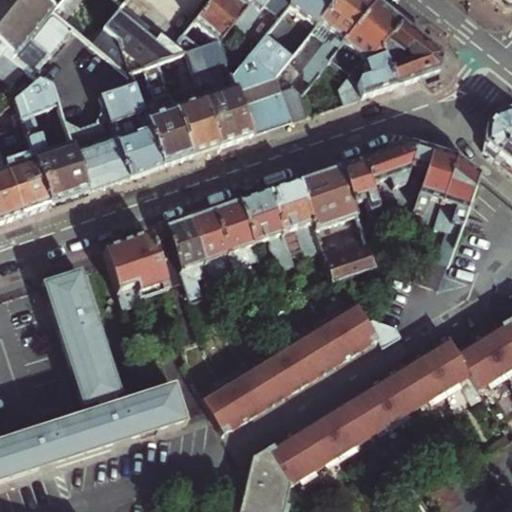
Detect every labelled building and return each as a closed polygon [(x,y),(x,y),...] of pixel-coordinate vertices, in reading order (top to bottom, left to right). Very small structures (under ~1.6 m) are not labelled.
[(0,0),(0,53),(10,62),(26,76),(31,80),(48,59),(49,60),(72,31),(45,8),(34,0),(0,0)] [(34,0),(45,8),(51,0),(34,0)] [(240,0),(240,5),(233,0),(212,0),(192,25),(217,46),(219,45),(227,36),(254,0),(240,0)] [(254,0),(227,36),(231,39),(239,38),(242,33),(244,34),(265,8),(280,19),(281,19),(295,0),(254,0)] [(290,60),(337,0),(319,0),(304,19),(301,17),(297,22),(287,24),(281,19),(280,19),(264,40),(290,60)] [(302,99),(331,61),(374,6),(367,0),(337,0),(290,60),(275,80),(292,126),(302,123),(309,120),(302,99)] [(304,19),(319,0),(295,0),(281,19),(287,24),(297,22),(301,17),(304,19)] [(511,0),(485,0),(498,10),(507,16),(509,16),(511,12),(511,0)] [(387,43),(400,26),(390,18),(374,6),(331,61),(351,77),(333,100),(337,111),(364,101),(356,79),(369,63),(372,65),(382,53),(381,49),(387,43)] [(172,50),(122,9),(103,32),(118,45),(130,78),(143,73),(159,68),(187,57),(197,53),(185,44),(180,40),(172,50)] [(389,72),(395,91),(439,75),(441,63),(442,60),(417,40),(400,26),(387,43),(413,64),(389,72)] [(118,45),(103,32),(91,47),(130,79),(130,78),(118,45)] [(184,35),(180,40),(185,44),(189,39),(184,35)] [(290,60),(264,40),(249,59),(275,80),(290,60)] [(226,63),(219,45),(217,46),(197,53),(187,57),(193,74),(226,63)] [(0,81),(2,78),(4,75),(1,73),(10,62),(0,53),(0,81)] [(389,72),(382,53),(372,65),(369,63),(356,79),(364,101),(379,96),(395,91),(389,72)] [(275,80),(249,59),(232,81),(235,87),(253,139),(272,133),(292,126),(275,80)] [(0,84),(11,94),(26,76),(10,62),(1,73),(4,75),(2,78),(0,81),(0,84)] [(171,102),(159,68),(143,73),(154,104),(141,109),(162,170),(179,165),(192,160),(171,102)] [(88,196),(72,149),(48,157),(34,117),(58,108),(52,90),(36,85),(13,104),(17,115),(22,129),(29,150),(50,209),(71,202),(88,196)] [(253,139),(235,87),(202,99),(220,151),(237,145),(253,139)] [(162,170),(141,109),(134,90),(101,101),(105,112),(129,182),(147,175),(162,170)] [(202,99),(200,92),(171,102),(192,160),(209,155),(220,151),(202,99)] [(13,104),(0,114),(0,121),(17,115),(13,104)] [(129,182),(105,112),(97,126),(79,133),(64,125),(72,149),(88,196),(111,188),(129,182)] [(496,162),(511,142),(511,115),(511,114),(495,119),(487,130),(485,154),(496,162)] [(22,129),(8,134),(15,155),(29,150),(22,129)] [(50,209),(29,150),(15,155),(8,134),(0,136),(0,153),(22,218),(39,213),(50,209)] [(511,167),(511,142),(496,162),(501,166),(504,162),(511,167)] [(414,210),(431,155),(409,148),(387,156),(362,164),(374,203),(394,198),(396,206),(399,205),(414,210)] [(22,218),(0,153),(0,225),(12,222),(22,218)] [(409,223),(433,231),(456,162),(443,158),(431,155),(414,210),(409,223)] [(426,255),(423,262),(446,270),(479,180),(469,172),(456,162),(433,231),(432,236),(442,239),(436,258),(426,255)] [(374,203),(362,164),(354,167),(340,171),(352,207),(364,203),(370,220),(378,217),(374,203)] [(320,252),(331,248),(325,230),(356,220),(352,207),(340,171),(318,179),(298,185),(320,252)] [(320,252),(298,185),(292,187),(286,189),(268,196),(282,238),(296,233),(305,261),(321,255),(320,252)] [(282,238),(268,196),(256,200),(238,206),(251,248),(267,243),(269,248),(267,249),(276,275),(292,270),(282,238)] [(251,248),(238,206),(225,210),(212,215),(230,271),(236,291),(239,293),(251,289),(244,267),(256,263),(251,248)] [(230,271),(212,215),(199,219),(188,223),(206,279),(213,299),(225,295),(219,275),(230,271)] [(206,279),(188,223),(177,227),(165,232),(189,304),(191,306),(201,303),(194,283),(206,279)] [(140,302),(163,295),(168,293),(150,237),(142,240),(111,252),(104,254),(109,268),(123,313),(142,306),(140,302)] [(324,264),(335,260),(331,248),(320,252),(321,255),(324,264)] [(366,249),(335,260),(324,264),(331,287),(374,271),(366,249)] [(0,486),(8,484),(49,470),(81,460),(183,427),(172,393),(114,411),(111,401),(118,399),(108,367),(79,278),(44,289),(58,334),(72,379),(83,411),(98,406),(101,415),(70,426),(0,447),(0,486)] [(165,302),(163,295),(140,302),(142,306),(142,309),(165,302)] [(240,377),(237,372),(207,391),(210,396),(198,403),(222,440),(376,344),(352,308),(341,315),(338,310),(307,329),(310,334),(291,346),(288,341),(258,360),(260,364),(240,377)] [(511,318),(452,356),(443,343),(252,462),(240,511),(289,511),(291,505),(287,504),(290,488),(300,482),(302,486),(318,476),(315,472),(325,466),(328,470),(357,452),(355,448),(376,434),(379,438),(408,420),(406,416),(426,403),(429,407),(459,389),(456,385),(466,379),(475,393),(486,386),(489,390),(511,376),(511,318)] [(426,511),(419,499),(398,511),(426,511)]
